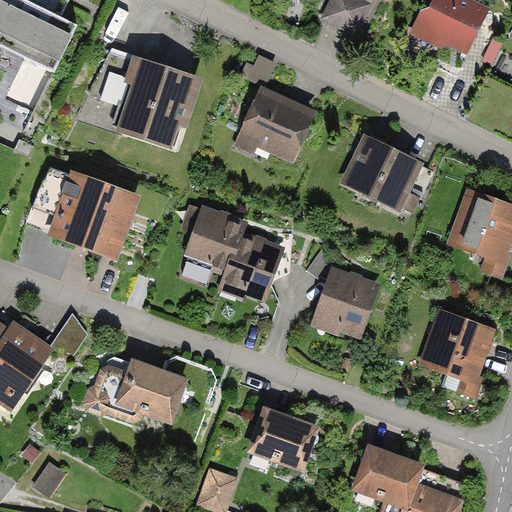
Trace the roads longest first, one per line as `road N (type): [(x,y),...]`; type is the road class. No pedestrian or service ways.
road 1 (residential): [(0,273),(509,453)]
road 2 (residential): [(174,0),(511,164)]
